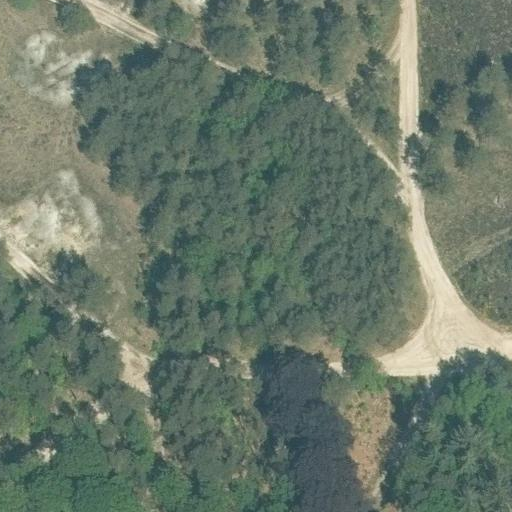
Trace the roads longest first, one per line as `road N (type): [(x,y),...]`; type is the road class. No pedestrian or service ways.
road 1 (track): [(372,511),(446,362),(441,309),(411,206),(341,121),(61,0)]
road 2 (track): [(0,486),(120,399),(181,370),(314,372),(511,359)]
road 3 (track): [(0,249),(150,381),(155,511)]
road 4 (track): [(411,206),(406,0)]
